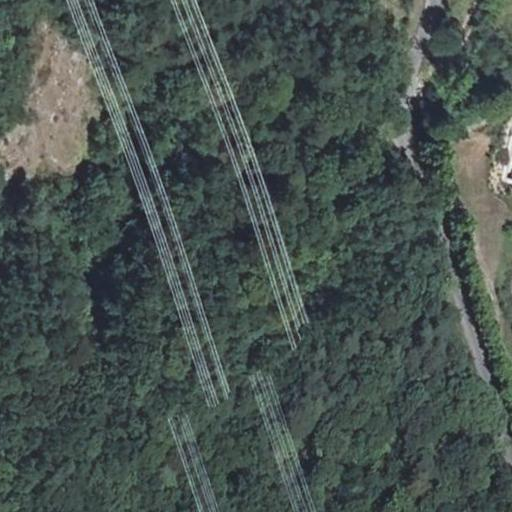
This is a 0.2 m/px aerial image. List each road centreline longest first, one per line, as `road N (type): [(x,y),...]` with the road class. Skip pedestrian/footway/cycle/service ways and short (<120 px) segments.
road 1 (unclassified): [(511,462),(481,392),(405,146),(404,88),(431,0)]
road 2 (track): [(400,117),(436,76),(478,0)]
